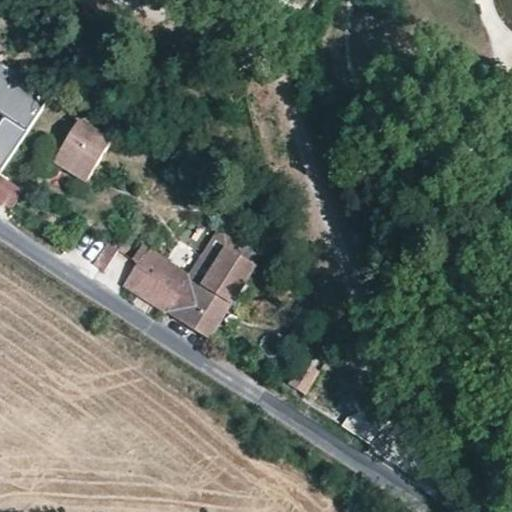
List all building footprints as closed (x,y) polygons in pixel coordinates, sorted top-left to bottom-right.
[(0,61),(0,110),(10,116),(0,131),(0,167),(3,170),(52,95),(0,61)] [(125,144),(93,123),(68,163),(99,183),(125,144)] [(213,261),(226,269),(216,286),(202,277),(196,287),(188,299),(201,307),(189,325),(219,345),(265,275),(245,261),(254,245),(232,231),(213,261)] [(196,287),(153,259),(133,289),(144,296),(150,286),(173,301),(167,311),(176,317),(188,299),(196,287)] [(202,277),(216,286),(226,269),(213,261),(202,277)] [(167,311),(173,301),(150,286),(144,296),(167,311)] [(176,317),(189,325),(201,307),(188,299),(176,317)]
